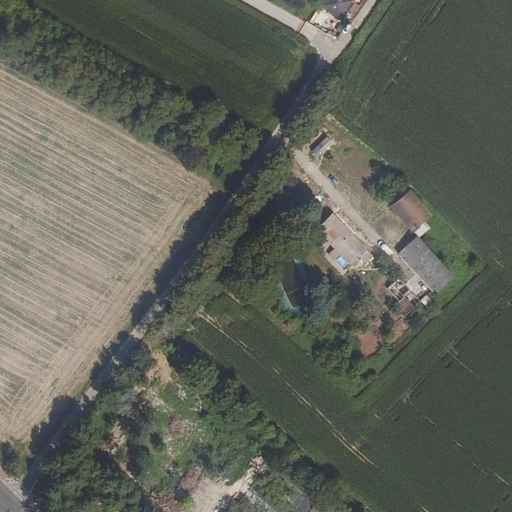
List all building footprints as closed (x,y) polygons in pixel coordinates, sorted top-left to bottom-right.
[(350,1),(348,0),(327,0),(323,6),(339,17),(350,1)] [(388,208),(416,239),(427,229),(421,222),(428,216),(422,209),(406,191),(388,208)] [(343,228),(330,215),(314,230),(331,249),(325,255),(330,261),(336,255),(347,266),(356,257),(363,265),(370,258),(364,251),(343,228)] [(398,256),(432,294),(450,277),(416,239),(398,256)] [(419,303),(397,279),(386,290),(408,314),(419,303)] [(426,298),(420,303),(429,313),(435,308),(426,298)] [(8,476),(5,480),(12,487),(16,483),(8,476)]
